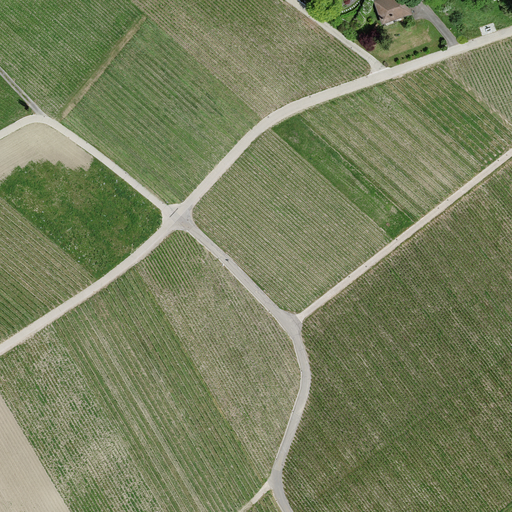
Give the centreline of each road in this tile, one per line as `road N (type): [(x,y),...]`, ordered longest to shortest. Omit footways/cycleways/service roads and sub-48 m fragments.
road 1 (track): [(0,348),(132,258),(277,113),(389,73)]
road 2 (unclassified): [(289,511),(278,478),(307,372),(296,335),(175,216)]
road 3 (track): [(290,326),(511,153)]
road 4 (track): [(175,216),(56,124),(26,121),(0,136)]
road 5 (residential): [(389,73),(511,30)]
